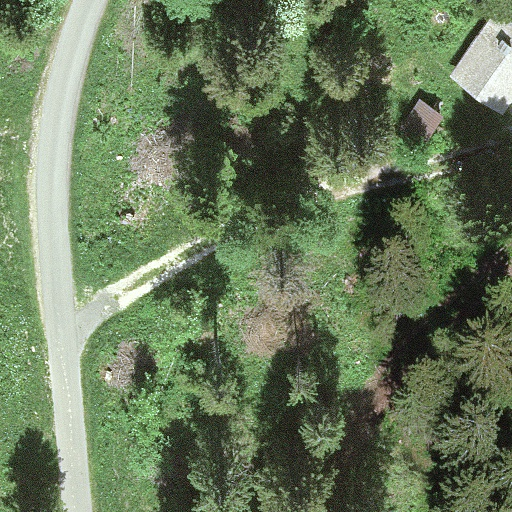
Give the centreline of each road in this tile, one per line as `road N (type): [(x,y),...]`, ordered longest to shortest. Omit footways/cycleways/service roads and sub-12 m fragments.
road 1 (unclassified): [(77,511),(51,156),(64,79),(92,0)]
road 2 (track): [(503,148),(245,221),(60,338)]
